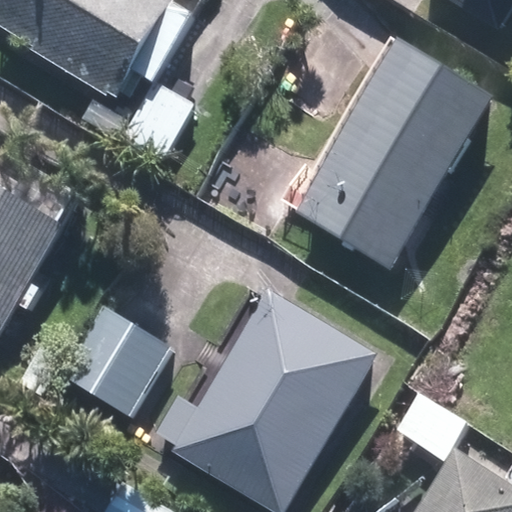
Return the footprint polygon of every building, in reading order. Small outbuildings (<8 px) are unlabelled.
[(0,0),(15,10),(0,35),(0,39),(122,112),(138,85),(153,93),(197,18),(165,0),(0,0)] [(511,0),(422,0),(511,52),(511,50),(511,0)] [(401,49),(296,225),(397,285),(501,108),(401,49)] [(152,97),(121,149),(162,173),(193,121),(152,97)] [(0,194),(0,355),(0,356),(86,210),(35,180),(19,206),(0,194)] [(183,400),(153,450),(258,511),(293,511),(381,364),(270,299),(203,412),(183,400)] [(109,314),(67,385),(136,425),(178,354),(109,314)] [(511,511),(511,489),(453,453),(422,502),(392,484),(374,511),(511,511)] [(168,511),(127,488),(112,511),(168,511)]
